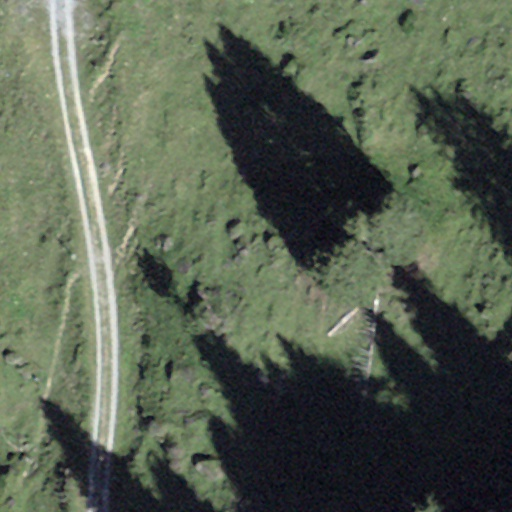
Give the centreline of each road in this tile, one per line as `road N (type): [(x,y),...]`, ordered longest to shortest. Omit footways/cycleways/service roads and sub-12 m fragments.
road 1 (track): [(95,268),(78,167),(66,0)]
road 2 (track): [(99,511),(105,336),(95,268)]
